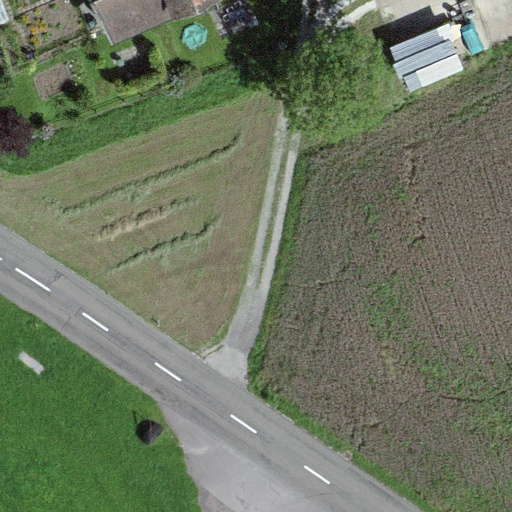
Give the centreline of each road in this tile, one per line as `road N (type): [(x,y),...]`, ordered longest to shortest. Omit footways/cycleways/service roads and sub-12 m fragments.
road 1 (tertiary): [(370,511),(0,259)]
road 2 (track): [(318,0),(223,411)]
road 3 (track): [(288,151),(367,101),(487,50),(511,30)]
